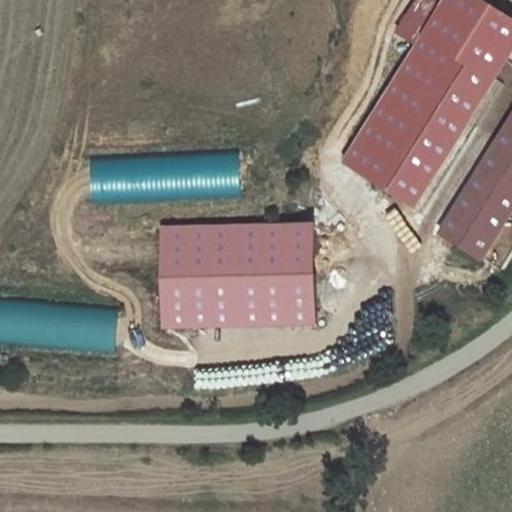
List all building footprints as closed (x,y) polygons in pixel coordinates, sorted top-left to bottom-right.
[(444,0),(439,9),(495,44),(511,18),(511,11),(501,5),(498,10),(482,0),(444,0)] [(495,44),(439,9),(343,162),(405,200),(511,28),(511,18),(495,44)] [(511,118),(440,234),(483,261),(511,214),(511,118)] [(89,156),(91,203),(242,197),(240,150),(89,156)] [(0,298),(0,343),(116,354),(120,309),(0,298)]
